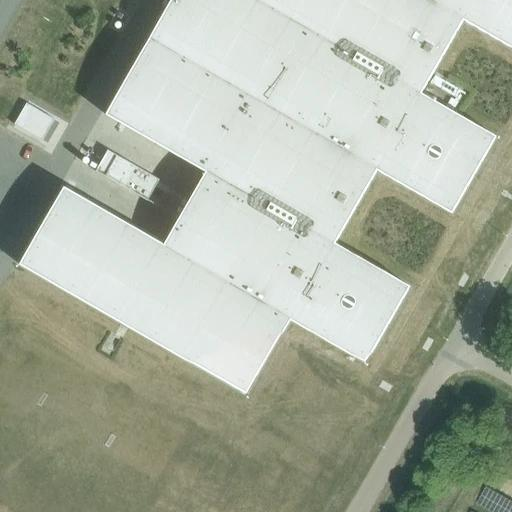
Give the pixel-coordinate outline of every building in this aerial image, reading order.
[(511,0),(170,0),(104,115),(204,172),(163,245),(63,187),(18,265),(246,395),(289,320),(364,364),(409,286),(334,243),(376,171),(451,214),(495,137),(420,93),(462,21),(511,49),(511,0)] [(71,0),(65,0),(62,7),(81,15),(85,6),(71,0)] [(465,66),(480,41),(469,34),(454,59),(465,66)] [(53,119),(25,103),(13,124),(41,140),(53,119)] [(158,180),(106,150),(94,171),(146,201),(158,180)] [(66,375),(71,364),(33,346),(21,370),(79,399),(86,385),(66,375)] [(83,394),(97,401),(105,384),(90,378),(83,394)] [(273,480),(132,403),(119,426),(260,503),(273,480)]
